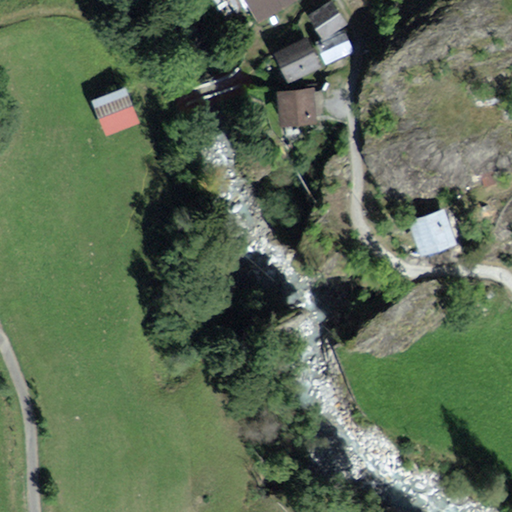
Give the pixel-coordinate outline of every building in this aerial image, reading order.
[(251,0),(263,20),(296,0),(251,0)] [(334,7),(308,23),(320,41),(346,25),(334,7)] [(346,34),(318,46),(326,66),(354,54),(346,34)] [(308,39),(276,54),(289,83),(321,68),(308,39)] [(128,87),(94,99),(107,137),(141,124),(128,87)] [(314,88),(270,93),(274,128),(318,123),(314,88)] [(445,211),(407,222),(417,258),(455,248),(445,211)]
